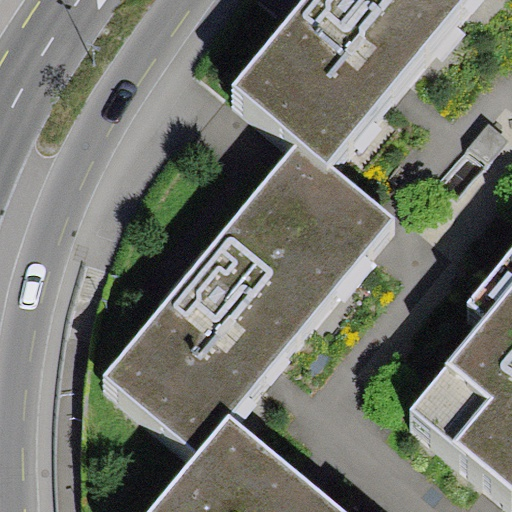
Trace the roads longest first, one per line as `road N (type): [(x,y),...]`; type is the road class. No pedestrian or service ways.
road 1 (primary): [(9,511),(10,408),(28,296),(72,167),(134,56),(180,0)]
road 2 (primary): [(64,0),(0,118)]
